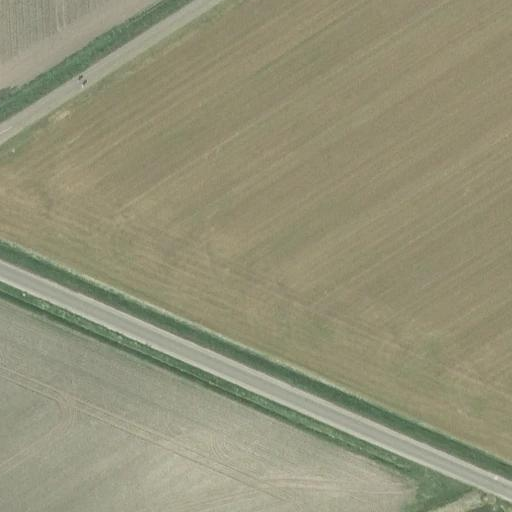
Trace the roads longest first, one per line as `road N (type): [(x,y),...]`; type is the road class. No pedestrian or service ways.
road 1 (unclassified): [(511,494),(0,270)]
road 2 (unclassified): [(0,133),(206,0)]
